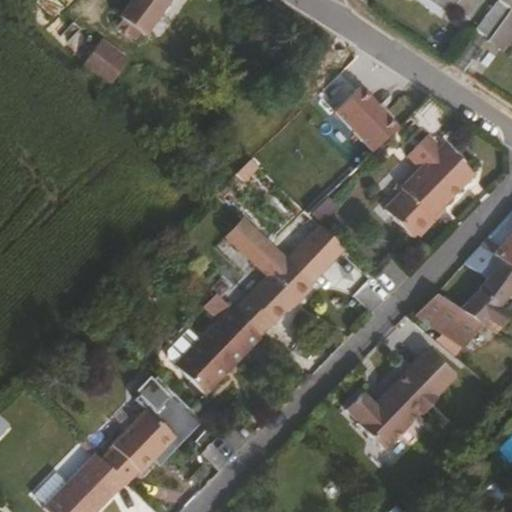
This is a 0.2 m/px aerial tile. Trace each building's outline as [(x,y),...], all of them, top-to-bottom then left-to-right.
[(60,24),(85,3),(82,0),(52,0),(19,30),(72,79),(95,56),(60,24)] [(143,54),(182,0),(145,0),(145,1),(143,0),(137,0),(114,35),(130,44),(124,51),(133,57),(137,50),(143,54)] [(468,0),(404,0),(441,25),(454,7),(460,11),(468,0)] [(503,21),(511,7),(511,0),(496,0),(441,77),(456,86),(481,50),(503,21)] [(511,27),(511,7),(503,21),(511,27)] [(470,96),(495,60),(481,50),(456,86),(470,96)] [(98,103),(126,74),(101,51),(95,56),(72,79),(98,103)] [(440,217),(470,185),(439,157),(437,159),(423,146),(403,167),(417,180),(397,201),(400,203),(382,222),(410,249),(413,246),(440,217)] [(417,249),(444,220),(440,217),(413,246),(417,249)] [(493,262),(511,240),(511,229),(504,223),(479,250),(493,262)] [(511,285),(511,240),(493,262),(479,250),(473,256),(511,285)] [(506,328),(496,319),(511,299),(511,285),(473,256),(467,262),(490,280),(455,319),(480,339),(486,331),(496,339),(506,328)] [(259,352),(293,316),(296,318),(315,299),(311,295),(314,292),(289,268),(232,327),(259,352)] [(452,310),(447,305),(451,301),(440,291),(429,302),(446,316),(452,310)] [(203,412),(259,352),(232,327),(214,310),(199,325),(214,339),(197,358),(173,383),(173,384),(203,412)] [(173,383),(197,358),(185,347),(165,368),(165,374),(173,383)] [(433,395),(454,374),(428,349),(374,404),(361,392),(343,411),(381,447),(419,409),(422,412),(435,398),(433,395)] [(140,490),(174,454),(143,424),(109,461),(110,463),(98,476),(125,501),(137,488),(140,490)] [(113,511),(125,501),(98,476),(93,471),(55,511),(113,511)]
